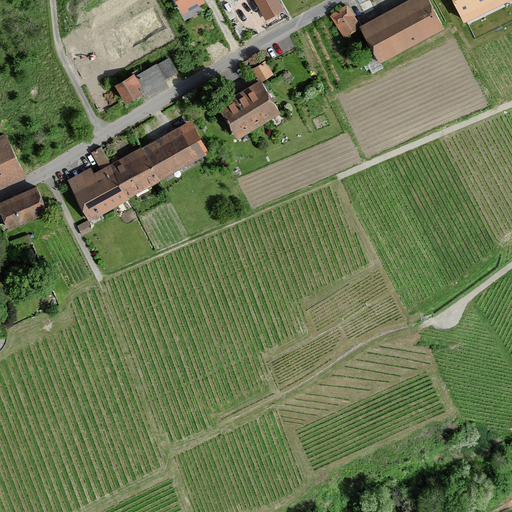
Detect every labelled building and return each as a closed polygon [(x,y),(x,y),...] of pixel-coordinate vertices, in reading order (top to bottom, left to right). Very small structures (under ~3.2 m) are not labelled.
[(202,2),(201,0),(177,0),(184,12),(202,2)] [(281,10),(275,0),(253,0),(264,19),(281,10)] [(430,0),(413,0),(361,28),(381,65),(447,30),(430,0)] [(508,0),(454,0),(465,21),(508,0)] [(348,6),(330,17),(343,39),(361,28),(348,6)] [(145,93),(179,74),(170,59),(136,77),(145,93)] [(264,62),(251,70),(259,83),(272,76),(264,62)] [(127,104),(145,93),(136,77),(134,74),(115,86),(127,104)] [(264,82),(219,106),(237,139),(282,115),(264,82)] [(192,122),(143,149),(162,184),(211,156),(192,122)] [(7,135),(0,137),(0,191),(27,180),(7,135)] [(110,164),(101,149),(90,155),(99,170),(110,164)] [(143,149),(112,166),(130,202),(162,184),(143,149)] [(91,169),(68,180),(91,225),(130,202),(112,166),(93,173),(91,169)] [(39,187),(0,202),(0,209),(8,230),(50,214),(39,187)] [(82,238),(92,233),(88,224),(77,230),(82,238)] [(38,245),(34,234),(17,240),(22,252),(38,245)]
